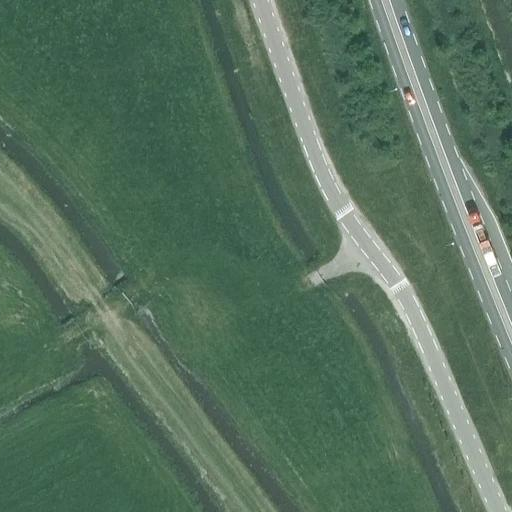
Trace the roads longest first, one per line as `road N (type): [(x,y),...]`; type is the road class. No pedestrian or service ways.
road 1 (unclassified): [(498,511),(410,308),(321,175),(259,0)]
road 2 (track): [(252,511),(0,183)]
road 3 (primary): [(375,0),(511,360)]
road 4 (primary): [(511,315),(394,0)]
road 5 (track): [(65,339),(157,281),(224,275),(287,292),(368,249)]
